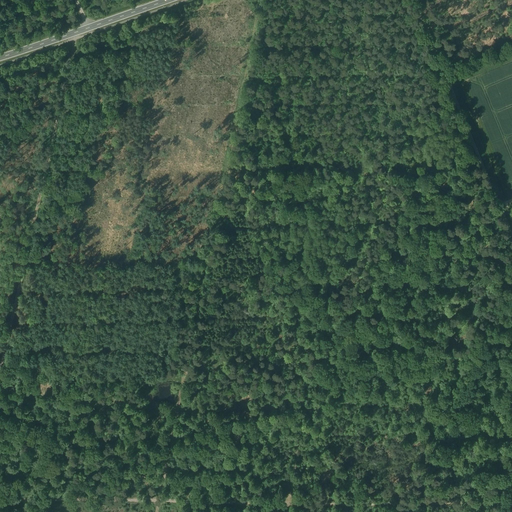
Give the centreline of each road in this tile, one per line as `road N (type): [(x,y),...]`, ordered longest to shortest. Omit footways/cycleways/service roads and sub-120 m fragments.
road 1 (track): [(0,501),(511,500)]
road 2 (track): [(0,398),(88,28)]
road 3 (track): [(415,0),(511,232)]
